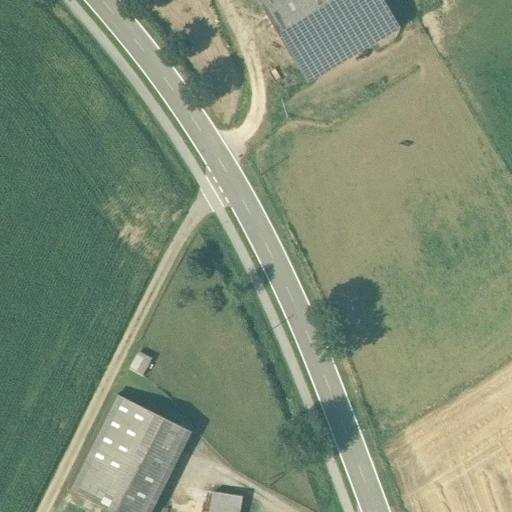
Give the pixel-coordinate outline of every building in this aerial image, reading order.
[(387,0),(259,0),(310,83),(403,25),(387,0)] [(152,358),(139,352),(130,370),(143,376),(152,358)] [(152,414),(116,396),(68,490),(112,511),(150,511),(152,509),(114,490),(152,414)] [(152,414),(114,490),(152,509),(190,432),(152,414)] [(240,511),(243,497),(213,492),(209,511),(240,511)]
